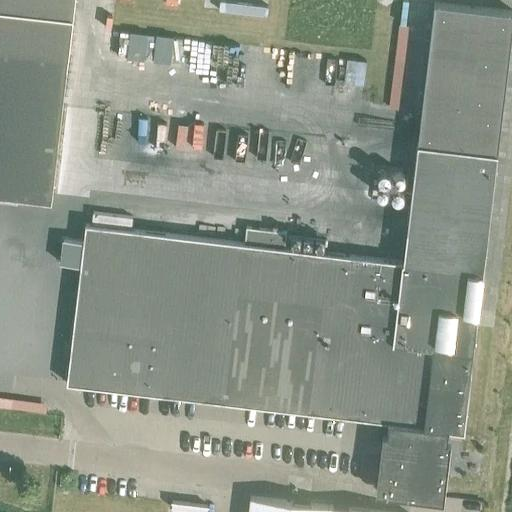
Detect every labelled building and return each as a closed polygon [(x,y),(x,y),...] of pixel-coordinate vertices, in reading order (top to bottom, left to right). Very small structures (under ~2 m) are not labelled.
[(0,0),(0,194),(50,201),(73,0),(0,0)] [(86,224),(67,383),(388,421),(380,489),(404,492),(401,511),(407,511),(410,493),(440,496),(448,428),(464,430),(511,24),(511,12),(434,3),(403,262),(284,247),(286,231),(246,227),(244,242),(86,224)] [(393,181),(393,180),(393,179),(392,178),(392,177),(391,176),(390,175),(389,174),(388,174),(386,174),(385,174),(384,175),(383,176),(382,177),(382,178),(381,178),(381,180),(381,181),(381,182),(382,184),(383,184),(384,185),(384,186),(385,186),(386,186),(389,186),(390,186),(391,185),(392,183),(393,182),(393,181)] [(407,183),(407,182),(407,181),(406,180),(406,179),(405,178),(404,177),(403,177),(401,177),(400,177),(399,178),(398,179),(397,180),(397,181),(397,182),(397,183),(398,184),(399,186),(400,186),(401,187),(402,187),(404,186),(405,185),(406,185),(406,184),(407,183)] [(390,196),(390,195),(390,194),(390,193),(389,192),(388,191),(387,190),(386,190),(385,190),(384,190),(383,190),(382,191),(381,192),(381,193),(380,194),(380,195),(380,196),(381,197),(381,198),(382,199),(383,200),(384,200),(386,200),(387,199),(389,199),(389,198),(390,197),(390,196)] [(406,198),(406,197),(406,196),(406,195),(406,194),(405,193),(404,192),(403,191),(402,191),(401,191),(400,191),(398,191),(397,192),(396,192),(395,193),(395,194),(394,195),(394,197),(394,198),(394,199),(395,200),(396,201),(397,202),(398,202),(399,203),(400,203),(402,203),(403,202),(404,201),(405,200),(406,199),(406,198)] [(385,511),(250,496),(247,511),(385,511)]
